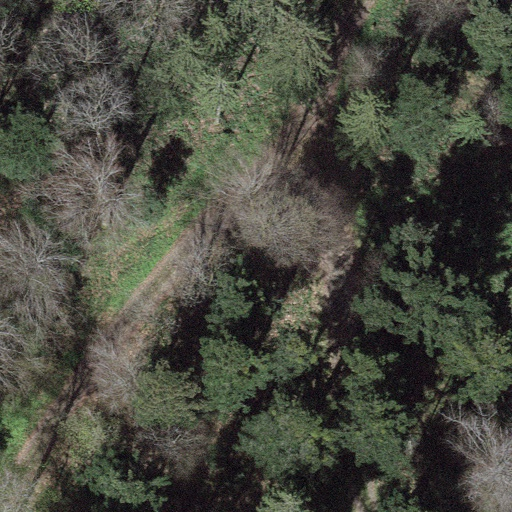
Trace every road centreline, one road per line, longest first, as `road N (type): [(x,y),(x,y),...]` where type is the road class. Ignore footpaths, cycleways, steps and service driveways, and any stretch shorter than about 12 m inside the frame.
road 1 (track): [(366,0),(241,198),(205,236),(44,355),(0,439)]
road 2 (track): [(109,302),(224,336),(301,511)]
